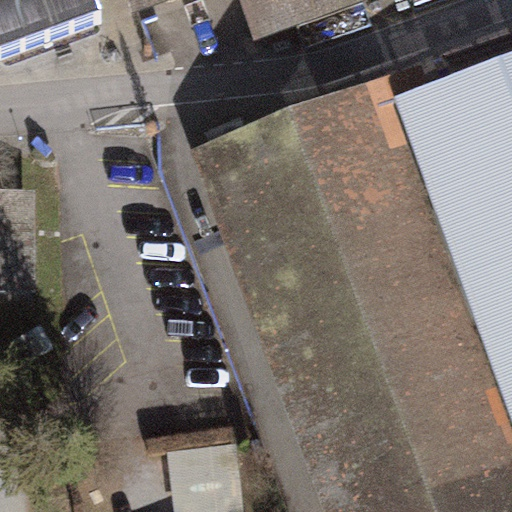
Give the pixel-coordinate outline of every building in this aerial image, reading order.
[(0,0),(0,78),(222,0),(0,0)] [(245,0),(266,56),(424,0),(245,0)] [(511,511),(511,53),(199,162),(320,511),(511,511)] [(38,201),(0,202),(0,307),(40,306),(38,201)] [(235,511),(237,455),(181,454),(179,511),(235,511)]
